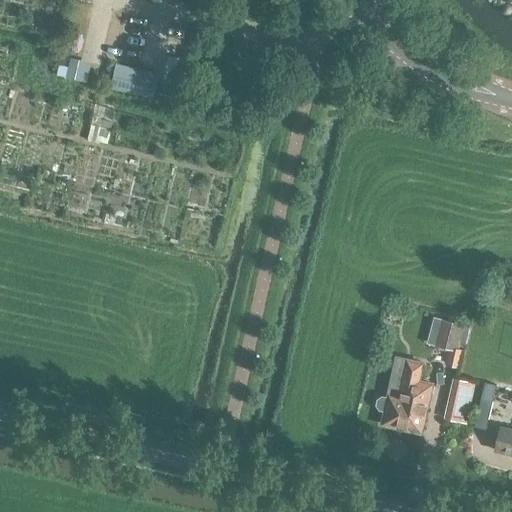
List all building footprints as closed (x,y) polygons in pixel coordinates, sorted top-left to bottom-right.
[(60,75),(79,79),(81,74),(76,72),(78,64),(63,60),(60,75)] [(152,97),(156,79),(157,74),(140,70),(115,64),(113,70),(109,87),(152,97)] [(88,126),(85,139),(105,143),(108,130),(88,126)] [(440,319),(439,322),(434,344),(458,349),(464,325),(440,319)] [(423,363),(407,359),(398,396),(389,394),(388,397),(382,395),(377,398),(375,404),(379,409),(385,411),(382,423),(421,432),(432,384),(419,380),(423,363)] [(453,378),(445,419),(467,423),(475,383),(453,378)] [(486,428),(499,391),(501,385),(490,381),(475,424),(486,428)] [(511,428),(501,426),(499,432),(495,450),(511,453),(511,428)]
